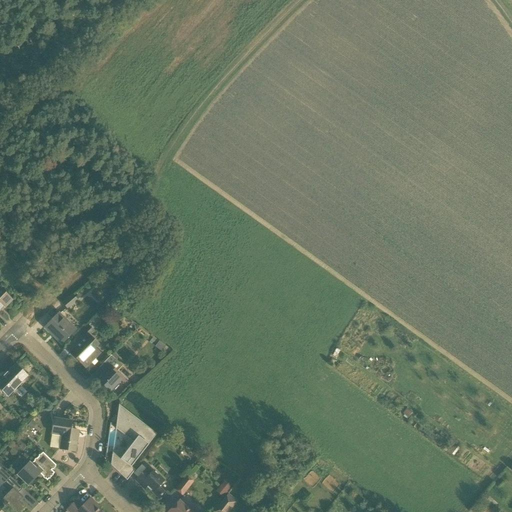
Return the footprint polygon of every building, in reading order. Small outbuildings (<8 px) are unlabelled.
[(0,310),(4,307),(5,308),(12,300),(0,288),(0,310)] [(68,310),(77,301),(72,295),(62,303),(68,310)] [(58,313),(45,327),(62,344),(76,330),(58,313)] [(80,359),(87,366),(91,363),(94,366),(98,361),(95,358),(99,353),(94,348),(98,344),(88,335),(93,330),(88,326),(71,344),(76,348),(71,353),(77,359),(78,358),(80,360),(80,359)] [(114,374),(116,372),(122,366),(111,356),(100,367),(106,372),(98,380),(110,391),(121,380),(114,374)] [(0,388),(8,396),(27,376),(16,365),(0,381),(0,388)] [(147,427),(119,404),(116,424),(129,426),(137,432),(124,450),(113,448),(111,461),(119,469),(124,463),(129,468),(153,438),(144,431),(147,427)] [(60,448),(60,449),(76,452),(79,431),(70,430),(71,421),(55,419),(52,435),(51,434),(50,447),(60,448)] [(28,426),(33,430),(37,424),(32,420),(28,426)] [(18,475),(28,486),(38,476),(40,479),(42,476),(47,481),(54,473),(51,470),(56,466),(43,453),(31,465),(29,463),(18,475)] [(142,483),(159,499),(165,492),(159,487),(165,481),(154,470),(151,473),(147,469),(135,481),(140,485),(142,483)] [(186,476),(175,490),(183,496),(194,482),(186,476)] [(23,489),(13,479),(11,477),(0,488),(1,499),(2,501),(1,501),(12,511),(16,511),(23,505),(19,501),(23,497),(18,493),(23,489)] [(233,485),(226,479),(216,491),(223,497),(233,485)] [(228,493),(213,511),(229,511),(238,501),(228,493)] [(100,511),(94,506),(96,503),(91,498),(83,506),(76,500),(67,510),(69,511),(100,511)] [(193,511),(187,505),(185,507),(179,501),(168,511),(193,511)]
